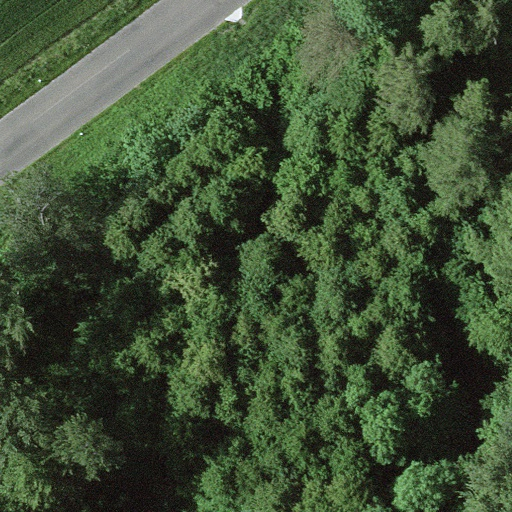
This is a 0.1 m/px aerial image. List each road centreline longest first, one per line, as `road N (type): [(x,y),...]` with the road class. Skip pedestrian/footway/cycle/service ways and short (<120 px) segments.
road 1 (tertiary): [(204,0),(0,151)]
road 2 (track): [(386,511),(511,382)]
